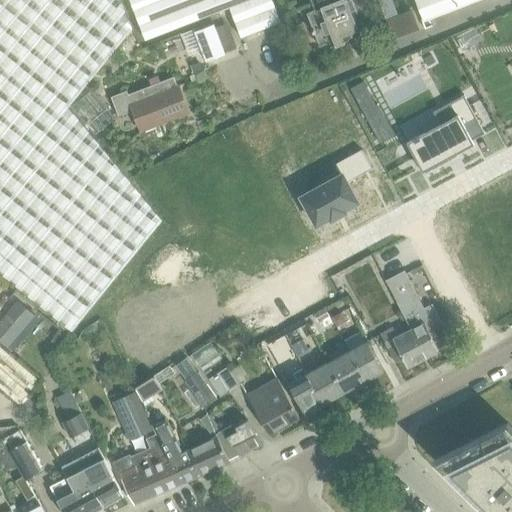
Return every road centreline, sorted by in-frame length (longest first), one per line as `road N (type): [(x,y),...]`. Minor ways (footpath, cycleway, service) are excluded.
road 1 (residential): [(409,209),(209,316),(124,338)]
road 2 (residential): [(409,209),(489,359)]
road 3 (residential): [(379,426),(489,359)]
